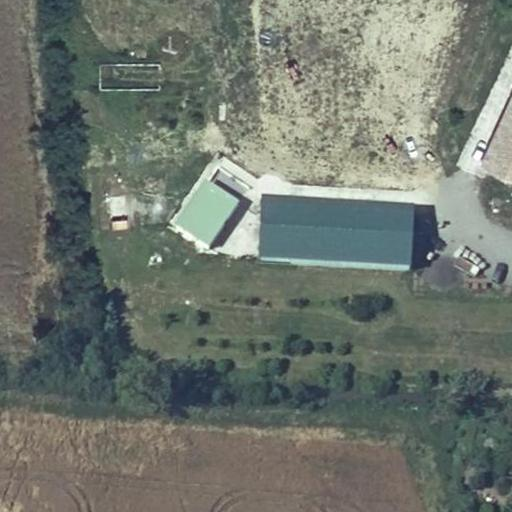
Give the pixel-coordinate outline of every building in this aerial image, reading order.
[(161,59),(99,59),(99,96),(161,95),(161,59)] [(511,106),(483,165),(511,179),(511,106)] [(172,232),(213,255),(253,181),(211,159),(172,232)] [(114,195),(112,226),(140,227),(142,197),(114,195)] [(263,209),(260,268),(411,275),(414,216),(263,209)] [(441,477),(438,511),(456,511),(458,478),(441,477)]
